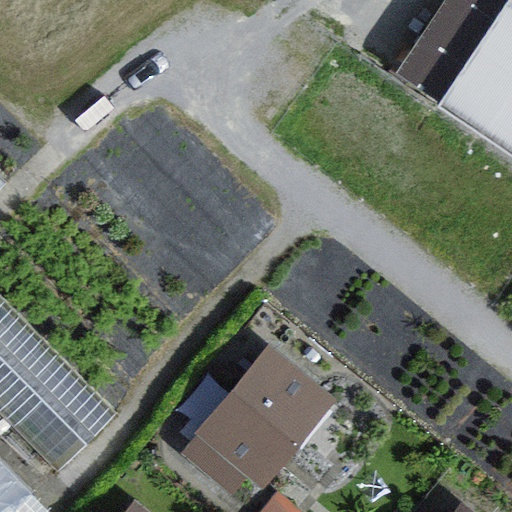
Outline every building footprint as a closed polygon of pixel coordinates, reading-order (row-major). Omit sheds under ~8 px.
[(511,0),(497,0),(439,91),(511,138),(511,0)] [(0,404),(56,462),(110,409),(0,295),(0,404)] [(251,501),(333,394),(267,343),(185,451),(251,501)] [(0,511),(12,511),(34,491),(0,457),(0,511)] [(480,511),(460,497),(449,511),(480,511)]
